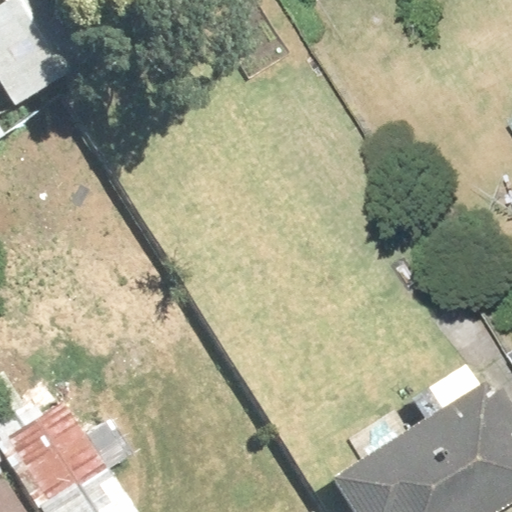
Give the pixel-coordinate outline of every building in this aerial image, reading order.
[(71,0),(3,0),(0,2),(0,94),(7,106),(101,46),(71,0)] [(366,132),(277,183),(339,289),(380,265),(415,325),(463,297),(366,132)] [(462,367),(412,397),(426,422),(329,481),(347,511),(505,511),(511,508),(511,404),(501,386),(481,398),(462,367)] [(77,432),(61,407),(2,444),(45,511),(127,511),(103,474),(125,460),(99,418),(77,432)] [(20,511),(2,485),(0,485),(0,511),(20,511)]
